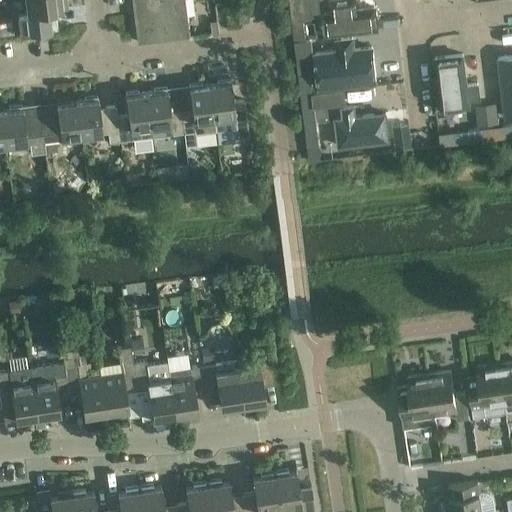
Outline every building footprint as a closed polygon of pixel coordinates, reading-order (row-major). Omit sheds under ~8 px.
[(28,0),(31,14),(21,15),(23,34),(59,29),(57,11),(69,9),(68,0),(28,0)] [(191,37),(186,0),(172,0),(136,4),(137,5),(142,15),(143,21),(141,41),(141,43),(139,43),(191,37)] [(289,0),(292,21),(304,20),(304,15),(321,13),(319,0),(289,0)] [(329,11),(323,11),(326,36),(378,30),(375,5),(343,9),(342,1),(328,3),(329,11)] [(240,23),(243,22),(251,21),(249,11),(239,12),(240,23)] [(304,20),(292,21),(295,43),(307,42),(304,20)] [(220,33),(218,22),(211,22),(213,34),(220,33)] [(314,53),(318,90),(377,83),(372,46),(356,48),(355,38),(336,40),(337,50),(314,53)] [(313,93),(307,42),(295,43),(301,95),(313,93)] [(511,119),(511,54),(497,56),(505,120),(511,119)] [(486,118),(479,60),(462,62),(465,92),(457,93),(459,109),(467,108),(469,120),(486,118)] [(218,84),(210,85),(216,129),(236,127),(238,139),(249,137),(245,100),(234,102),(231,80),(217,82),(218,84)] [(216,129),(210,85),(203,86),(203,83),(189,85),(191,97),(180,98),(185,134),(186,143),(197,142),(196,132),(216,129)] [(185,134),(180,98),(169,100),(167,88),(154,89),(154,92),(147,93),(153,137),(159,136),(185,134)] [(153,137),(147,93),(140,94),(139,91),(126,93),(128,115),(118,116),(120,141),(153,137)] [(328,92),(313,93),(301,95),(308,146),(320,145),(315,107),(330,106),(328,92)] [(85,101),(77,102),(82,136),(108,133),(109,143),(120,141),(118,116),(117,106),(104,108),(105,111),(100,111),(98,96),(85,98),(85,101)] [(82,136),(77,102),(70,102),(70,100),(56,102),(58,116),(53,117),(53,114),(41,116),(45,141),(82,136)] [(25,121),(23,106),(9,107),(9,110),(2,111),(6,145),(30,143),(31,154),(46,153),(45,141),(41,116),(29,117),(30,120),(25,121)] [(342,118),(337,118),(341,148),(391,141),(387,112),(356,116),(355,107),(341,108),(342,118)] [(511,136),(511,124),(504,126),(502,109),(501,109),(489,111),(491,127),(493,139),(511,136)] [(435,117),(438,138),(447,137),(443,116),(435,117)] [(493,139),(491,127),(469,130),(471,142),(493,140),(493,139)] [(228,359),(225,336),(205,338),(208,361),(228,359)] [(122,372),(100,375),(106,412),(129,409),(126,394),(138,392),(134,362),(131,346),(118,348),(120,363),(122,372)] [(50,365),(31,368),(33,380),(38,416),(60,413),(58,398),(69,396),(64,367),(63,359),(62,355),(49,357),(50,365)] [(263,387),(275,385),(270,356),(257,358),(259,365),(238,369),(243,405),(265,402),(263,387)] [(176,415),(171,379),(168,362),(147,365),(146,361),(134,362),(138,392),(150,390),(154,419),(176,415)] [(243,405),(238,369),(237,361),(203,366),(207,395),(219,393),(221,408),(243,405)] [(511,412),(511,362),(500,364),(507,413),(511,412)] [(507,413),(500,364),(478,367),(479,375),(468,377),(474,418),(507,413)] [(106,412),(100,375),(80,379),(78,365),(64,367),(69,396),(81,394),(84,415),(106,412)] [(190,368),(170,371),(171,379),(176,415),(198,412),(196,397),(207,395),(203,366),(190,368)] [(38,416),(33,380),(31,368),(0,372),(0,392),(1,401),(2,406),(14,404),(16,419),(38,416)] [(451,371),(430,374),(436,414),(456,411),(457,420),(470,419),(466,393),(455,394),(451,371)] [(436,414),(430,374),(408,378),(409,386),(398,387),(400,403),(404,428),(417,426),(437,423),(436,414)] [(314,511),(311,485),(299,486),(297,471),(292,472),(292,469),(274,472),(280,511),(314,511)] [(280,511),(274,472),(257,474),(257,477),(253,478),(255,493),(243,495),(245,511),(280,511)] [(245,511),(243,495),(232,497),(230,481),(226,482),(225,479),(207,482),(211,511),(245,511)] [(495,511),(494,500),(494,499),(494,498),(493,496),(491,495),(490,494),(488,493),(486,493),(481,494),(479,480),(449,485),(451,497),(452,505),(447,505),(448,511),(495,511)] [(176,505),(177,511),(211,511),(207,482),(190,484),(190,487),(186,488),(188,503),(176,505)] [(157,484),(139,487),(143,511),(177,511),(176,505),(165,507),(162,486),(157,487),(157,484)] [(143,511),(139,487),(122,489),(122,492),(118,493),(120,508),(108,510),(108,511),(143,511)] [(108,511),(108,510),(97,511),(94,491),(89,492),(89,489),(71,492),(74,511),(108,511)] [(74,511),(71,492),(54,494),(54,497),(50,498),(52,511),(74,511)]
